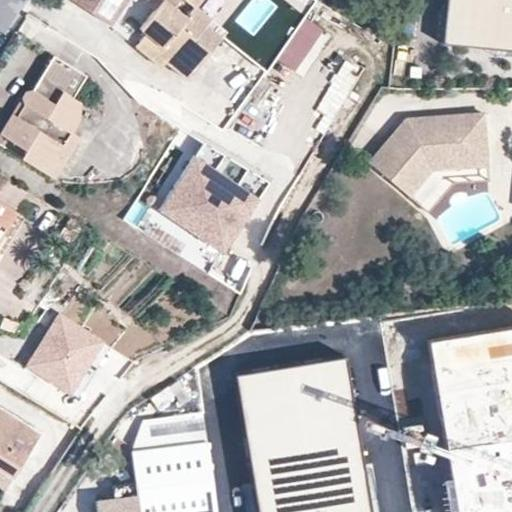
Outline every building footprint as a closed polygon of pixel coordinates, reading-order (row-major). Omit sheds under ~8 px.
[(69,0),(113,26),(129,0),(69,0)] [(157,0),(161,3),(140,29),(147,35),(138,46),(164,67),(175,56),(194,71),(214,47),(198,33),(205,25),(209,19),(197,9),(204,0),(157,0)] [(232,12),(240,0),(218,0),(217,2),(232,12)] [(511,47),(511,0),(446,0),(442,40),(511,47)] [(205,25),(198,33),(214,47),(220,39),(205,25)] [(83,73),(55,55),(31,90),(23,87),(16,97),(22,104),(14,114),(7,111),(0,121),(0,134),(26,153),(22,158),(51,176),(79,135),(71,130),(77,121),(79,98),(73,94),(83,73)] [(213,96),(198,118),(225,137),(241,115),(213,96)] [(412,189),(434,166),(487,163),(485,112),(408,116),(374,157),(412,189)] [(194,151),(161,201),(220,240),(253,190),(194,151)] [(436,208),(453,192),(488,189),(487,163),(434,166),(412,189),(436,208)] [(0,231),(12,211),(0,203),(0,231)] [(0,255),(24,218),(12,211),(0,231),(0,255)] [(435,438),(431,380),(401,382),(405,440),(435,438)] [(0,493),(37,429),(0,407),(0,493)] [(214,511),(203,440),(200,411),(141,419),(129,449),(133,475),(137,511),(214,511)] [(385,511),(380,467),(292,477),(295,511),(385,511)] [(95,511),(137,511),(133,475),(111,478),(112,487),(92,490),(95,511)]
